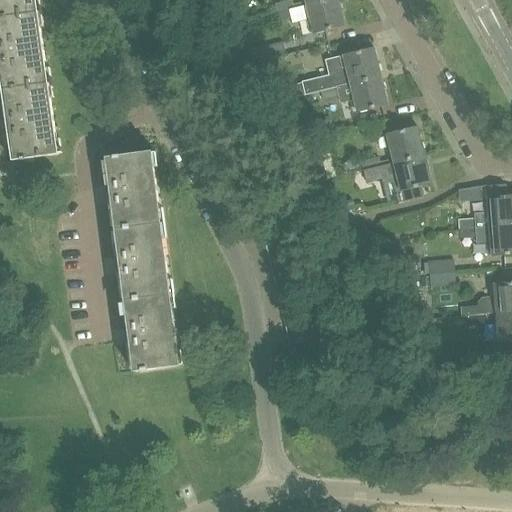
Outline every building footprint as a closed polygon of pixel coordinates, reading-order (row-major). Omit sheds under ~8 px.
[(0,0),(0,17),(38,12),(36,0),(0,0)] [(286,0),(277,2),(279,11),(295,7),(293,0),(286,0)] [(338,0),(325,0),(307,4),(315,33),(345,25),(338,0)] [(295,7),(279,11),(281,20),(291,18),(297,16),(295,7)] [(48,83),(38,12),(0,17),(0,71),(3,90),(48,83)] [(260,60),(285,54),(282,42),(257,48),(260,60)] [(305,82),(302,83),(302,85),(304,94),(308,93),(322,90),(381,76),(375,47),(344,55),(332,58),(324,59),(329,76),(305,82)] [(388,104),(381,76),(322,90),(325,100),(340,96),(342,104),(351,102),(354,111),(357,110),(357,111),(388,104)] [(59,155),(48,83),(3,90),(13,161),(59,155)] [(276,100),(290,97),(288,89),(288,87),(272,90),(267,91),(270,102),(276,100)] [(289,120),(295,141),(317,136),(312,114),(301,117),(289,120)] [(387,134),(394,162),(424,154),(418,126),(387,134)] [(314,148),(299,151),(307,182),(326,178),(321,157),(330,154),(327,141),(314,145),(314,148)] [(106,158),(115,229),(161,223),(152,152),(106,158)] [(432,183),(424,154),(394,162),(380,165),(364,169),(367,184),(398,176),(401,191),(404,201),(423,196),(421,186),(432,183)] [(362,160),(364,169),(380,165),(378,156),(362,160)] [(475,218),(459,220),(460,228),(511,224),(511,196),(505,197),(504,185),(486,186),(487,190),(487,199),(487,200),(484,200),(485,213),(474,214),(475,218)] [(321,215),(324,227),(349,221),(346,209),(321,215)] [(349,221),(324,227),(327,239),(331,256),(334,256),(356,250),(349,221)] [(161,223),(115,229),(124,300),(171,294),(161,223)] [(511,254),(511,224),(460,228),(460,237),(472,237),(473,242),(491,240),(492,256),(511,254)] [(266,246),(291,240),(288,228),(263,234),(266,246)] [(294,253),(291,240),(266,246),(269,258),(294,253)] [(384,250),(398,247),(396,240),(382,243),(384,250)] [(269,258),(272,270),(297,264),(294,253),(269,258)] [(429,262),(430,274),(456,272),(455,260),(429,262)] [(300,276),(297,264),(272,270),(275,282),(300,276)] [(456,272),(430,274),(431,286),(456,284),(456,272)] [(300,276),(275,282),(278,295),(303,289),(300,276)] [(482,314),(497,313),(511,311),(511,282),(494,284),(495,296),(486,297),(482,305),(465,306),(466,315),(482,314)] [(306,301),(303,289),(278,295),(281,307),(306,301)] [(180,365),(171,294),(124,300),(134,371),(180,365)] [(281,307),(284,319),(309,313),(306,301),(281,307)] [(511,311),(497,313),(499,341),(494,341),(495,357),(511,355),(511,311)] [(312,325),(309,313),(284,319),(287,331),(312,325)] [(482,314),(466,315),(467,324),(483,323),(482,314)] [(315,338),(312,325),(287,331),(290,344),(315,338)]
